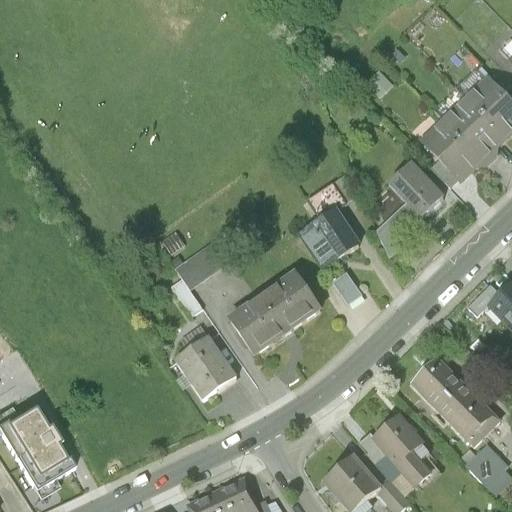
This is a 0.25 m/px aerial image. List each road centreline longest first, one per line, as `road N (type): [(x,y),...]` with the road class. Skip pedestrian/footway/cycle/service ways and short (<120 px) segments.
road 1 (tertiary): [(511,220),(353,377),(258,436)]
road 2 (tertiary): [(258,436),(98,511)]
